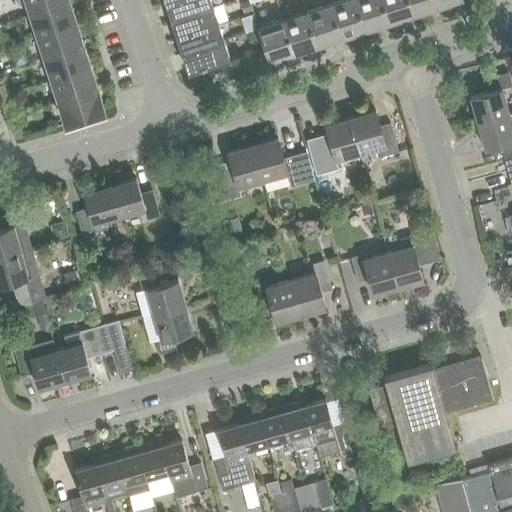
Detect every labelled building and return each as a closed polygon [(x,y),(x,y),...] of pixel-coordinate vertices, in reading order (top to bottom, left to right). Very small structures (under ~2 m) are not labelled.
[(24,0),(29,14),(69,1),(68,0),(24,0)] [(174,0),(166,3),(172,20),(213,6),(210,0),(174,0)] [(252,9),(250,3),(248,0),(246,0),(242,2),(244,11),(252,9)] [(342,39),(366,31),(356,0),(345,0),(331,5),(342,39)] [(382,0),(356,0),(366,31),(390,23),(382,0)] [(414,15),(409,0),(382,0),(390,23),(414,15)] [(438,8),(435,0),(409,0),(414,15),(438,8)] [(76,23),(69,1),(29,14),(36,36),(76,23)] [(342,39),(331,5),(307,12),(318,46),(342,39)] [(218,23),(213,6),(172,20),(177,37),(218,23)] [(318,46),(307,12),(283,20),(294,54),(318,46)] [(270,62),(294,54),(283,20),(259,28),(270,62)] [(36,36),(43,58),(83,45),(76,23),(36,36)] [(177,37),(183,54),(224,40),(218,23),(177,37)] [(261,43),(258,32),(248,35),(251,46),(261,43)] [(229,57),(224,40),(183,54),(188,71),(229,57)] [(90,67),(83,45),(43,58),(50,80),(90,67)] [(50,80),(57,101),(97,89),(90,67),(50,80)] [(477,123),(507,114),(500,88),(511,85),(507,72),(481,80),(485,92),(469,96),(477,123)] [(0,84),(0,95),(9,92),(6,83),(0,84)] [(57,101),(64,123),(104,110),(97,89),(57,101)] [(0,95),(3,105),(12,102),(9,92),(0,95)] [(390,122),(379,125),(374,110),(349,117),(359,152),(375,147),(378,157),(398,151),(390,122)] [(511,112),(507,114),(477,123),(484,149),(500,145),(504,159),(511,156),(511,112)] [(335,158),(359,152),(349,117),(324,124),(329,139),(318,142),(326,171),(338,168),(335,158)] [(14,139),(23,136),(20,126),(11,129),(14,139)] [(284,162),(277,137),(252,144),(262,180),(286,173),(290,186),(314,179),(308,155),(284,162)] [(262,180),(252,144),(227,151),(231,167),(204,174),(212,203),(239,195),(237,187),(262,180)] [(135,177),(109,185),(118,216),(143,209),(146,219),(159,215),(152,189),(140,192),(135,177)] [(92,223),(118,216),(109,185),(82,192),(87,207),(75,211),(82,237),(95,233),(92,223)] [(0,256),(19,251),(30,248),(19,210),(0,215),(0,256)] [(511,215),(503,218),(508,234),(511,233),(511,215)] [(221,224),(224,237),(242,233),(238,219),(221,224)] [(63,222),(51,226),(54,237),(66,234),(63,222)] [(322,242),(330,239),(325,226),(317,229),(322,242)] [(411,246),(387,253),(397,287),(422,279),(417,264),(439,258),(431,230),(408,236),(411,246)] [(19,251),(0,256),(0,284),(11,282),(18,304),(44,297),(37,272),(30,248),(19,251)] [(372,294),(397,287),(387,253),(363,260),(361,254),(350,257),(357,281),(368,278),(372,294)] [(315,272),(290,279),(299,314),(324,307),(320,292),(331,289),(323,260),(312,263),(315,272)] [(77,271),(62,275),(65,284),(79,280),(77,271)] [(147,289),(154,314),(184,305),(177,279),(157,284),(154,272),(137,277),(141,290),(147,289)] [(263,282),(252,285),(259,309),(270,306),(274,321),(299,314),(290,279),(265,286),(263,282)] [(41,299),(26,303),(27,310),(36,314),(39,325),(48,322),(41,299)] [(192,331),(184,305),(154,314),(161,339),(155,341),(159,353),(176,349),(172,337),(192,331)] [(68,346),(55,349),(64,380),(90,373),(86,357),(125,346),(117,320),(77,332),(77,333),(65,336),(68,346)] [(55,349),(29,356),(26,346),(14,349),(21,376),(33,372),(37,388),(64,380),(55,349)] [(445,412),(492,399),(480,356),(433,369),(432,364),(383,378),(384,384),(368,388),(379,430),(396,425),(406,462),(455,448),(445,412)] [(320,456),(338,451),(351,448),(343,422),(332,425),(325,399),(305,404),(313,431),(312,431),(315,442),(316,441),(320,456)] [(305,404),(297,406),(296,402),(280,406),(289,438),(291,437),(294,447),(314,441),(318,456),(320,456),(316,441),(315,442),(312,431),(313,431),(305,404)] [(259,412),(268,444),(289,438),(280,406),(259,412)] [(245,421),(239,423),(247,450),(268,444),(259,412),(244,417),(245,421)] [(213,458),(222,490),(254,481),(245,450),(247,450),(239,423),(217,429),(225,455),(213,458)] [(200,462),(188,465),(181,439),(159,445),(167,471),(168,471),(175,497),(207,488),(200,462)] [(137,447),(145,477),(167,471),(159,445),(154,447),(152,442),(137,447)] [(115,453),(127,494),(135,492),(132,481),(145,477),(137,447),(115,453)] [(101,462),(95,463),(105,500),(112,498),(109,488),(123,484),(126,494),(127,494),(115,453),(100,457),(101,462)] [(489,471),(442,484),(449,511),(511,511),(511,456),(487,464),(489,471)] [(69,499),(73,511),(85,511),(84,506),(105,500),(95,463),(74,469),(81,495),(69,499)] [(313,481),(320,506),(332,503),(325,478),(313,481)] [(287,511),(300,511),(293,487),(281,490),(287,511)] [(287,511),(281,490),(269,494),(274,511),(287,511)] [(392,511),(409,511),(403,491),(388,495),(392,511)]
